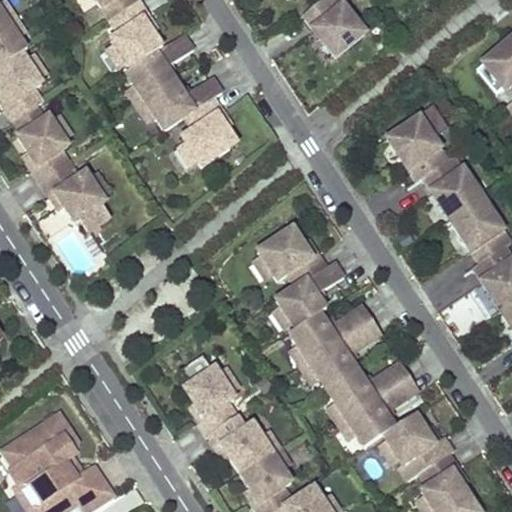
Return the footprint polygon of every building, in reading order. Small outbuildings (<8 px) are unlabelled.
[(14,20),(0,0),(0,16),(6,25),(14,20)] [(79,0),(86,10),(95,5),(91,0),(79,0)] [(91,0),(95,5),(108,25),(137,6),(133,0),(91,0)] [(334,0),(323,0),(301,18),(333,59),(363,36),(334,0)] [(137,6),(108,25),(116,38),(108,43),(112,48),(126,69),(128,73),(160,51),(151,37),(141,22),(146,19),(137,6)] [(151,37),(156,33),(146,19),(141,22),(151,37)] [(28,41),(14,20),(6,25),(20,47),(28,41)] [(6,25),(0,29),(0,70),(20,57),(25,54),(20,47),(6,25)] [(192,52),(182,37),(160,51),(128,73),(124,76),(129,84),(143,105),(174,84),(168,76),(165,71),(171,66),(192,52)] [(511,42),(484,66),(504,91),(511,84),(511,42)] [(112,48),(103,53),(117,74),(126,69),(112,48)] [(0,70),(0,97),(7,108),(2,111),(11,125),(34,111),(41,106),(32,93),(40,87),(38,84),(24,63),(20,57),(0,70)] [(46,78),(32,57),(24,63),(38,84),(46,78)] [(168,76),(175,72),(171,66),(165,71),(168,76)] [(484,66),(476,72),(496,97),(504,91),(484,66)] [(179,93),(174,84),(143,105),(157,126),(163,134),(183,120),(212,100),(221,95),(210,80),(190,94),(183,98),(179,93)] [(129,84),(120,89),(134,111),(143,105),(129,84)] [(190,94),(186,88),(179,93),(183,98),(190,94)] [(192,133),(180,140),(184,145),(198,165),(201,170),(230,150),(229,149),(220,135),(225,132),(226,131),(216,117),(221,114),(212,100),(183,120),(192,133)] [(143,105),(134,111),(148,132),(157,126),(143,105)] [(414,120),(386,142),(415,186),(421,182),(444,164),(430,142),(445,132),(431,110),(416,123),(414,120)] [(34,111),(11,125),(19,137),(12,142),(22,157),(32,172),(26,175),(36,189),(68,168),(59,155),(67,150),(63,145),(49,124),(47,120),(42,123),(34,111)] [(231,128),(221,114),(216,117),(226,131),(231,128)] [(71,139),(57,118),(49,124),(63,145),(71,139)] [(234,146),(225,132),(220,135),(229,149),(234,146)] [(184,145),(175,150),(189,171),(198,165),(184,145)] [(22,157),(17,161),(26,175),(32,172),(22,157)] [(444,164),(421,182),(449,224),(480,204),(451,160),(444,164)] [(76,224),(84,237),(107,222),(99,209),(103,207),(101,203),(87,182),(84,176),(76,181),(68,168),(36,189),(45,203),(50,199),(59,214),(69,229),(76,224)] [(101,203),(109,197),(96,176),(87,182),(101,203)] [(45,203),(54,217),(59,214),(50,199),(45,203)] [(480,204),(449,224),(477,267),(503,251),(508,247),(480,204)] [(301,247),(291,233),(286,236),(296,250),(301,247)] [(273,280),(276,284),(287,277),(296,290),(325,271),(316,257),(311,261),(302,246),(301,247),(296,250),(286,236),(286,235),(257,254),(260,259),(273,280)] [(316,257),(307,243),(302,246),(311,261),(316,257)] [(477,267),(471,271),(499,314),(511,305),(511,264),(503,251),(477,267)] [(260,259),(251,265),(265,285),(273,280),(260,259)] [(319,317),(325,313),(319,303),(316,298),(322,294),(343,280),(333,265),(325,271),(296,290),(275,304),(278,308),(292,329),(294,333),(319,317)] [(319,303),(325,299),(322,294),(316,298),(319,303)] [(446,312),(462,336),(486,320),(470,297),(446,312)] [(511,305),(499,314),(511,333),(511,305)] [(278,308),(269,314),(283,335),(292,329),(278,308)] [(365,328),(371,323),(362,309),(356,314),(365,328)] [(291,341),(307,366),(365,328),(356,314),(335,328),(328,332),(325,327),(319,317),(294,333),(288,337),(291,341)] [(335,328),(332,323),(325,327),(328,332),(335,328)] [(381,337),(371,323),(365,328),(374,341),(381,337)] [(365,328),(307,366),(323,391),(326,394),(356,374),(350,364),(346,360),(353,355),(374,341),(365,328)] [(282,347),(298,371),(307,366),(291,341),(282,347)] [(350,364),(356,360),(353,355),(346,360),(350,364)] [(197,425),(207,438),(235,419),(227,406),(234,401),(230,396),(216,376),(213,371),(210,374),(202,361),(179,376),(188,389),(183,392),(193,407),(203,421),(197,425)] [(307,366),(298,371),(315,396),(323,391),(307,366)] [(402,385),(409,380),(400,366),(393,371),(402,385)] [(230,396),(239,391),(225,370),(216,376),(230,396)] [(328,398),(344,423),(402,385),(393,371),(372,385),(366,389),(363,384),(356,374),(326,394),(328,398)] [(372,385),(369,380),(363,384),(366,389),(372,385)] [(418,394),(409,380),(402,385),(411,398),(418,394)] [(402,385),(344,423),(361,447),(363,451),(382,439),(394,431),(387,421),(384,417),(391,412),(411,398),(402,385)] [(320,404),(336,428),(344,423),(328,398),(320,404)] [(193,407),(188,410),(192,416),(197,425),(203,421),(193,407)] [(387,421),(394,417),(391,412),(384,417),(387,421)] [(59,417),(2,454),(14,472),(10,475),(18,487),(31,490),(41,505),(39,511),(70,511),(79,507),(82,511),(97,511),(114,501),(94,470),(84,477),(76,482),(64,464),(72,459),(75,457),(77,445),(59,417)] [(399,464),(402,469),(410,463),(419,476),(443,461),(448,457),(439,444),(434,447),(424,432),(414,418),(394,431),(382,439),(385,443),(399,464)] [(271,456),(256,433),(252,427),(244,432),(235,419),(207,438),(216,452),(221,449),(230,463),(239,477),(271,456)] [(344,423),(336,428),(352,453),(361,447),(344,423)] [(279,451),(264,428),(256,433),(271,456),(279,451)] [(439,444),(429,429),(424,432),(434,447),(439,444)] [(385,443),(377,449),(391,470),(399,464),(385,443)] [(220,459),(225,466),(230,463),(221,449),(216,452),(220,459)] [(294,473),(279,451),(271,456),(286,479),(294,473)] [(258,506),(253,509),(254,511),(279,511),(291,504),(282,491),(290,486),(286,479),(271,456),(239,477),(249,492),(258,506)] [(457,471),(448,457),(443,461),(419,476),(427,489),(420,494),(423,498),(431,511),(470,511),(467,507),(471,504),(462,489),(452,475),(457,471)] [(84,477),(72,459),(64,464),(76,482),(84,477)] [(462,489),(467,486),(457,471),(452,475),(462,489)] [(18,487),(16,496),(25,511),(39,511),(41,505),(31,490),(18,487)] [(279,511),(327,511),(318,498),(313,490),(291,504),(279,511)] [(249,492),(244,495),(249,503),(253,509),(258,506),(249,492)] [(327,511),(339,511),(326,492),(318,498),(327,511)] [(431,511),(423,498),(414,504),(419,511),(431,511)]
